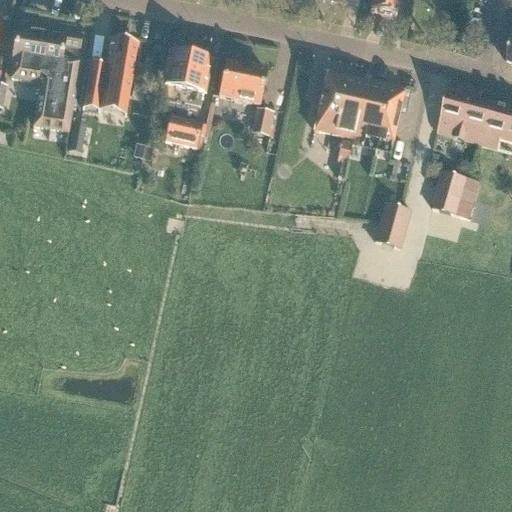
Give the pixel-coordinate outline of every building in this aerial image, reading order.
[(396,17),(399,0),(372,0),(370,12),(396,17)] [(76,65),(78,53),(79,53),(82,38),(37,31),(37,34),(17,31),(10,69),(11,69),(9,82),(39,87),(32,131),(66,137),(74,92),(72,92),(76,65)] [(90,69),(82,113),(84,113),(84,110),(124,117),(124,120),(125,120),(137,49),(138,49),(138,48),(109,43),(109,45),(105,70),(89,67),(89,69),(90,69)] [(195,127),(198,111),(201,98),(203,98),(210,62),(170,54),(159,111),(179,115),(177,123),(170,121),(164,145),(196,153),(202,129),(195,127)] [(259,109),(266,74),(227,65),(219,101),(259,109)] [(391,151),(404,93),(326,76),(314,134),(391,151)] [(511,111),(480,103),(483,95),(451,86),(437,137),(498,154),(501,143),(511,146),(511,111)] [(255,113),(250,137),(269,140),(273,116),(255,113)] [(73,127),(68,155),(81,157),(86,130),(73,127)] [(352,146),(342,143),(337,165),(347,168),(352,146)] [(478,186),(443,176),(433,213),(468,223),(478,186)] [(400,254),(411,215),(384,208),(373,246),(400,254)]
